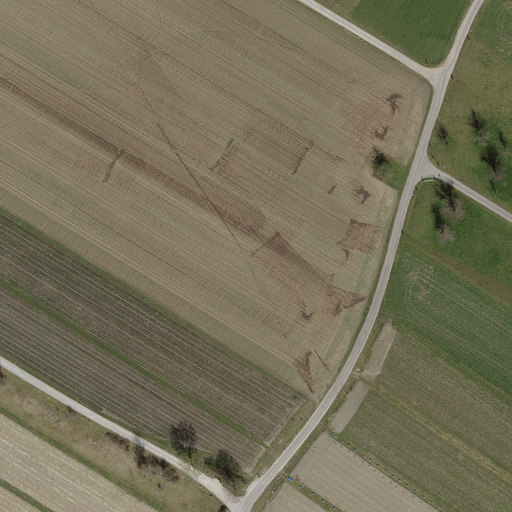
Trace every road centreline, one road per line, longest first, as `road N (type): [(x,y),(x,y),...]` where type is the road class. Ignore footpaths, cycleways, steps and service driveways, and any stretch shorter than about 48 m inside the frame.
road 1 (track): [(479,0),(443,82),(359,346),(312,423),(241,511)]
road 2 (track): [(242,510),(211,483),(0,360)]
road 3 (track): [(304,0),(443,82)]
